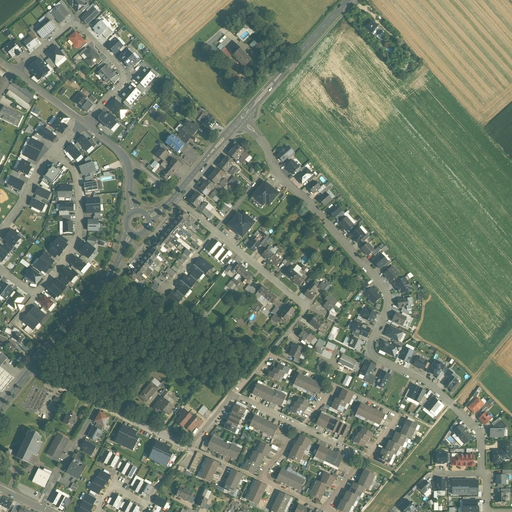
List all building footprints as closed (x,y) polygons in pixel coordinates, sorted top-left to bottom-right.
[(67,0),(78,12),(85,6),(80,0),(67,0)] [(61,5),(65,10),(67,7),(62,1),(59,3),(61,5)] [(56,9),(57,10),(65,19),(70,15),(65,10),(61,5),(56,9)] [(99,14),(93,8),(82,19),(87,25),(99,14)] [(57,10),(52,14),(55,19),(60,24),(65,20),(57,10)] [(50,12),(47,14),(53,21),(55,19),(52,14),(50,12)] [(44,17),(50,23),(53,21),(47,14),(44,17)] [(46,19),(40,24),(49,35),(55,29),(46,19)] [(374,24),(371,21),(365,28),(372,33),(375,30),(378,26),(375,23),(374,24)] [(107,29),(101,22),(93,29),(100,36),(102,34),(107,29)] [(35,29),(34,29),(37,34),(43,40),(49,35),(40,24),(35,29)] [(31,32),(35,36),(37,34),(34,29),(35,29),(32,26),(29,29),(31,32)] [(107,29),(102,34),(106,39),(113,33),(108,28),(107,29)] [(31,37),(34,41),(37,38),(35,36),(31,32),(28,34),(31,37)] [(84,42),(75,32),(68,39),(74,45),(73,46),(73,47),(75,48),(76,48),(77,48),(78,48),(80,46),(84,42)] [(115,35),(109,41),(111,43),(115,39),(116,40),(119,38),(115,35)] [(31,37),(23,44),(29,50),(37,44),(34,41),(31,37)] [(111,43),(108,46),(115,54),(123,47),(122,46),(116,40),(115,39),(111,43)] [(17,40),(13,43),(19,50),(22,47),(17,40)] [(13,43),(12,41),(3,48),(12,59),(20,52),(19,50),(13,43)] [(239,49),(232,41),(225,48),(233,56),(239,49)] [(55,47),(46,54),(50,58),(55,65),(64,57),(60,52),(55,47)] [(86,48),(79,54),(81,56),(84,54),(88,50),(86,48)] [(100,58),(90,48),(88,50),(84,54),(89,60),(87,63),(91,67),(96,63),(100,58)] [(239,49),(233,56),(238,62),(245,55),(239,49)] [(133,53),(130,50),(128,50),(127,50),(123,55),(120,57),(120,58),(122,60),(123,60),(124,62),(124,63),(129,68),(132,65),(137,61),(137,60),(132,55),(133,54),(133,53)] [(245,55),(238,62),(244,67),(251,60),(245,55)] [(55,65),(50,58),(45,62),(51,68),(55,65)] [(137,61),(132,65),(134,67),(141,61),(138,59),(137,60),(137,61)] [(39,60),(34,64),(44,76),(49,71),(45,67),(39,60)] [(101,71),(107,66),(103,62),(98,67),(101,71)] [(39,80),(44,76),(34,64),(29,68),(35,76),(39,80)] [(48,65),(45,67),(51,74),(53,71),(48,65)] [(98,75),(102,79),(111,71),(107,66),(101,71),(98,75)] [(150,83),(155,77),(150,73),(145,69),(140,75),(150,83)] [(150,73),(155,77),(156,78),(159,76),(152,70),(150,73)] [(102,79),(107,84),(110,80),(116,75),(111,71),(102,79)] [(119,79),(116,75),(110,80),(114,84),(119,79)] [(146,88),(150,83),(140,75),(136,80),(140,83),(146,88)] [(39,80),(35,76),(31,79),(38,84),(40,82),(39,80)] [(34,95),(14,80),(10,85),(31,100),(34,95)] [(147,89),(146,88),(140,83),(137,87),(144,92),(147,89)] [(135,100),(140,94),(135,89),(131,86),(130,86),(126,92),(135,100)] [(142,95),(144,92),(137,87),(135,89),(140,94),(142,95)] [(29,106),(9,91),(6,95),(26,110),(29,106)] [(131,105),(135,100),(126,92),(121,97),(125,101),(131,105)] [(83,98),(78,94),(73,101),(77,105),(78,103),(83,98)] [(83,107),(88,102),(83,98),(78,103),(83,107)] [(122,107),(114,100),(108,107),(119,117),(123,113),(124,114),(127,111),(122,107)] [(124,104),(130,109),(132,106),(131,105),(125,101),(123,103),(124,104)] [(86,112),(92,106),(88,102),(83,107),(82,109),(86,112)] [(23,117),(3,107),(0,114),(0,118),(18,127),(23,117)] [(117,124),(115,122),(108,116),(104,112),(99,118),(99,121),(111,130),(117,124)] [(63,113),(58,120),(65,125),(70,118),(63,113)] [(110,113),(108,116),(115,122),(117,119),(110,113)] [(208,119),(201,113),(196,120),(199,122),(202,118),(206,121),(208,119)] [(67,127),(65,125),(58,120),(57,119),(52,127),(62,134),(67,127)] [(214,124),(208,119),(206,121),(203,125),(209,130),(214,124)] [(193,125),(189,122),(185,128),(193,135),(197,130),(198,129),(193,125)] [(42,127),(38,133),(43,137),(46,140),(47,139),(52,143),(56,137),(50,133),(45,129),(42,127)] [(193,135),(185,128),(180,134),(183,137),(188,141),(188,140),(193,135)] [(172,135),(165,143),(178,153),(180,151),(182,150),(182,148),(184,146),(172,135)] [(82,136),(77,141),(78,143),(82,147),(86,151),(92,146),(88,142),(82,136)] [(43,145),(31,139),(28,146),(40,152),(43,145)] [(91,139),(88,142),(92,146),(93,148),(96,145),(91,139)] [(72,145),(66,150),(68,152),(74,159),(75,161),(81,156),(78,152),(74,147),(72,145)] [(244,151),(236,145),(232,150),(240,156),(244,151)] [(40,152),(28,146),(23,156),(35,162),(40,152)] [(288,147),(278,156),(283,162),(287,158),(293,153),(288,147)] [(162,149),(156,156),(162,161),(168,154),(165,151),(162,149)] [(240,156),(232,150),(228,155),(236,161),(240,156)] [(74,159),(68,152),(65,154),(71,162),(74,159)] [(234,163),(226,157),(222,162),(230,168),(234,163)] [(28,176),(32,167),(30,166),(31,163),(22,159),(17,171),(19,172),(28,176)] [(171,164),(170,165),(165,170),(172,175),(173,174),(177,169),(181,165),(173,159),(170,163),(171,164)] [(170,165),(164,161),(160,166),(165,170),(170,165)] [(299,168),(292,161),(290,163),(285,167),(292,174),(295,171),(299,168)] [(230,168),(222,162),(218,167),(226,173),(230,168)] [(96,171),(94,163),(86,166),(80,168),(82,176),(89,173),(95,171),(96,171)] [(61,175),(63,172),(53,164),(49,169),(48,169),(47,170),(46,171),(47,172),(43,177),(44,178),(47,181),(53,185),(55,182),(54,181),(60,174),(61,175)] [(224,175),(216,169),(212,174),(220,180),(224,175)] [(302,173),(296,178),(302,184),(307,180),(312,175),(307,169),(302,173)] [(172,175),(165,170),(164,172),(161,176),(167,181),(172,175)] [(11,177),(17,180),(20,175),(18,174),(13,171),(12,171),(10,177),(11,177)] [(116,171),(103,172),(103,181),(116,180),(116,171)] [(220,180),(212,174),(208,178),(216,185),(218,182),(220,180)] [(312,175),(307,180),(309,182),(316,176),(314,174),(312,175)] [(85,178),(85,184),(91,183),(91,180),(94,179),(93,176),(90,176),(85,178)] [(20,192),(24,184),(17,180),(11,177),(7,186),(13,188),(20,192)] [(85,184),(84,184),(85,193),(99,191),(97,179),(94,179),(91,180),(91,183),(85,184)] [(214,187),(207,181),(203,185),(210,192),(214,187)] [(265,181),(251,198),(262,207),(265,203),(269,206),(280,193),(265,181)] [(320,188),(315,181),(308,188),(313,194),(317,191),(320,188)] [(210,192),(203,185),(199,190),(206,196),(208,194),(210,192)] [(320,188),(317,191),(319,193),(326,188),(323,185),(320,188)] [(51,194),(38,187),(35,194),(37,195),(42,197),(48,200),(51,194)] [(58,187),(59,198),(65,198),(72,198),(72,187),(58,187)] [(327,187),(320,193),(323,196),(326,193),(329,190),(327,187)] [(204,198),(196,192),(192,197),(200,203),(202,200),(204,198)] [(332,200),(326,193),(323,196),(318,200),(324,206),(332,200)] [(200,203),(192,197),(188,202),(196,208),(200,203)] [(85,199),(86,207),(100,206),(99,198),(93,199),(85,199)] [(34,200),(32,200),(29,206),(42,212),(45,206),(39,203),(34,200)] [(233,206),(225,200),(223,202),(224,203),(230,209),(231,209),(233,206)] [(213,207),(206,201),(205,202),(207,205),(205,207),(210,211),(213,207)] [(200,203),(196,208),(201,212),(205,207),(202,205),(200,203)] [(230,209),(224,203),(221,206),(228,211),(230,209)] [(86,207),(86,214),(94,214),(100,213),(100,206),(86,207)] [(336,206),(329,212),(335,218),(336,218),(342,212),(336,206)] [(205,207),(201,212),(207,217),(210,212),(210,211),(205,207)] [(188,217),(181,211),(178,215),(180,217),(185,221),(186,219),(188,217)] [(239,213),(229,226),(242,237),(255,222),(244,212),(241,215),(239,213)] [(338,220),(337,221),(339,224),(346,218),(344,215),(338,220)] [(185,221),(180,217),(176,221),(183,227),(185,225),(187,222),(185,221)] [(346,218),(339,224),(346,231),(353,225),(346,218)] [(99,221),(89,221),(88,231),(99,231),(99,221)] [(183,227),(176,221),(173,225),(180,231),(182,228),(183,227)] [(64,222),(64,233),(73,233),(72,222),(71,222),(64,222)] [(180,231),(173,225),(170,229),(177,234),(178,233),(180,231)] [(365,236),(358,228),(351,235),(355,239),(354,240),(357,243),(360,240),(365,236)] [(177,234),(170,229),(167,233),(173,238),(175,236),(177,234)] [(12,233),(11,232),(5,239),(7,241),(15,246),(20,239),(17,236),(12,233)] [(173,238),(167,233),(163,237),(170,242),(171,241),(173,238)] [(365,236),(360,240),(363,243),(364,242),(369,237),(367,234),(365,236)] [(61,236),(59,239),(66,244),(68,242),(61,236)] [(267,236),(260,244),(263,246),(269,238),(267,236)] [(170,242),(163,237),(160,241),(165,245),(167,246),(168,244),(170,242)] [(97,240),(88,238),(87,244),(93,248),(96,245),(97,240)] [(269,238),(263,246),(265,249),(272,240),(269,238)] [(59,239),(54,245),(64,252),(69,246),(66,244),(59,239)] [(165,245),(160,241),(158,239),(155,243),(161,249),(163,247),(165,245)] [(191,248),(182,241),(181,241),(179,240),(177,242),(184,247),(189,251),(191,248)] [(253,240),(247,247),(253,252),(259,245),(256,242),(253,240)] [(15,246),(7,241),(4,245),(7,247),(12,250),(15,246)] [(207,250),(213,243),(211,241),(205,248),(207,250)] [(207,250),(213,254),(219,247),(220,245),(215,241),(213,243),(207,250)] [(161,249),(155,243),(151,247),(153,249),(158,253),(160,251),(161,249)] [(93,248),(87,244),(80,252),(89,259),(95,251),(93,248)] [(362,248),(362,249),(368,256),(372,253),(374,251),(367,244),(366,244),(362,248)] [(5,249),(0,246),(0,245),(0,256),(4,260),(5,260),(10,253),(5,249)] [(54,245),(50,251),(57,256),(60,258),(64,252),(54,245)] [(219,247),(213,254),(212,255),(217,260),(218,259),(224,251),(219,247)] [(374,251),(372,253),(374,256),(379,251),(381,250),(378,247),(374,251)] [(158,253),(153,249),(149,253),(156,259),(158,257),(160,254),(158,253)] [(269,251),(266,249),(262,255),(269,261),(274,255),(270,252),(269,251)] [(219,259),(223,263),(229,257),(231,254),(226,250),(224,251),(218,259),(219,259)] [(50,251),(48,254),(52,256),(55,259),(57,256),(50,251)] [(156,259),(149,253),(146,257),(153,262),(155,260),(156,259)] [(381,255),(381,254),(376,258),(375,259),(376,261),(374,263),(380,269),(383,267),(387,262),(381,255)] [(50,259),(44,255),(40,260),(50,268),(54,262),(50,259)] [(278,259),(274,255),(269,261),(276,267),(281,261),(278,259)] [(86,266),(88,263),(81,257),(79,260),(86,266)] [(153,262),(146,257),(143,261),(150,267),(151,265),(153,262)] [(232,259),(229,257),(223,264),(226,266),(232,259)] [(77,270),(81,272),(86,266),(79,260),(77,258),(71,265),(73,266),(77,270)] [(19,263),(27,268),(29,264),(22,259),(19,263)] [(50,268),(40,260),(36,265),(36,266),(41,270),(46,273),(50,268)] [(205,275),(209,269),(203,264),(199,260),(194,266),(203,274),(205,275)] [(150,267),(143,261),(140,265),(146,271),(148,268),(150,267)] [(387,262),(383,267),(385,269),(391,263),(389,261),(387,262)] [(41,270),(36,266),(36,265),(35,264),(33,267),(40,272),(41,270)] [(238,264),(233,270),(235,272),(240,276),(245,270),(238,264)] [(146,271),(140,265),(136,269),(143,275),(144,273),(146,271)] [(190,271),(192,273),(199,279),(203,274),(194,266),(190,271)] [(291,266),(289,269),(289,268),(284,274),(291,280),(296,274),(292,271),(294,268),(291,266)] [(72,273),(67,268),(62,274),(64,276),(70,282),(71,282),(75,276),(77,277),(79,275),(74,271),(72,273)] [(391,268),(384,274),(391,282),(398,275),(398,274),(395,270),(394,271),(391,268)] [(143,275),(136,269),(133,273),(137,277),(139,279),(141,276),(143,275)] [(175,274),(168,269),(166,272),(173,278),(175,274)] [(38,275),(31,270),(26,277),(36,285),(41,278),(38,275)] [(252,276),(245,270),(240,276),(245,280),(243,282),(246,284),(252,276)] [(133,273),(131,271),(127,275),(134,281),(137,277),(133,273)] [(197,281),(199,279),(192,273),(190,276),(197,281)] [(300,278),(296,274),(291,280),(299,286),(303,280),(300,278)] [(64,276),(61,279),(68,285),(70,282),(64,276)] [(190,289),(195,284),(188,278),(185,276),(181,282),(190,289)] [(190,276),(188,278),(195,284),(197,281),(190,276)] [(61,279),(59,282),(66,287),(68,285),(61,279)] [(57,280),(53,285),(62,293),(67,288),(66,287),(59,282),(57,280)] [(400,280),(392,284),(395,289),(398,288),(396,285),(401,282),(400,280)] [(401,282),(396,285),(398,288),(398,289),(399,292),(400,292),(401,293),(402,294),(404,292),(406,293),(408,291),(409,292),(412,290),(405,280),(401,282)] [(176,287),(179,289),(186,295),(190,289),(180,281),(176,287)] [(321,283),(317,287),(322,292),(328,284),(326,282),(323,285),(321,283)] [(313,283),(304,294),(311,301),(316,295),(312,292),(317,286),(313,283)] [(0,289),(0,295),(5,299),(12,289),(5,284),(3,285),(0,289)] [(53,285),(49,290),(50,291),(57,297),(58,298),(62,293),(53,285)] [(365,294),(371,288),(369,286),(362,291),(365,294)] [(262,287),(257,293),(261,296),(264,299),(269,293),(262,287)] [(371,288),(365,294),(374,304),(380,298),(371,288)] [(184,297),(186,295),(179,289),(177,291),(184,297)] [(50,291),(48,294),(54,300),(57,297),(50,291)] [(177,291),(175,294),(182,299),(184,297),(177,291)] [(177,305),(182,299),(175,294),(172,292),(167,297),(177,305)] [(13,298),(8,304),(20,312),(24,306),(21,303),(24,298),(17,293),(16,294),(13,298)] [(269,293),(264,299),(272,304),(276,299),(269,293)] [(337,303),(328,295),(323,301),(326,303),(328,301),(334,306),(337,303)] [(53,303),(44,296),(39,302),(48,310),(53,303)] [(403,300),(397,301),(398,308),(402,308),(408,307),(407,299),(403,300)] [(334,306),(328,301),(326,303),(323,307),(329,312),(332,309),(335,311),(337,309),(334,306)] [(289,306),(280,317),(286,321),(294,311),(289,306)] [(35,307),(29,314),(39,323),(45,316),(40,311),(35,307)] [(372,312),(367,310),(366,312),(365,312),(363,316),(364,316),(363,319),(366,320),(372,323),(376,314),(372,312)] [(29,314),(22,321),(28,326),(33,330),(39,323),(29,314)] [(406,318),(396,314),(394,318),(392,321),(402,326),(403,324),(405,320),(406,318)] [(323,324),(315,317),(309,324),(318,331),(321,326),(323,324)] [(366,338),(370,329),(361,325),(355,322),(351,331),(353,332),(366,338)] [(29,335),(33,330),(28,326),(24,330),(29,335)] [(402,333),(389,327),(385,335),(395,340),(398,342),(398,341),(402,333)] [(314,339),(310,335),(309,337),(303,331),(298,337),(304,342),(306,340),(310,344),(314,339)] [(24,338),(18,333),(16,336),(14,338),(20,343),(24,338)] [(7,340),(0,336),(0,344),(2,346),(5,349),(10,343),(7,340)] [(14,338),(13,337),(11,339),(14,342),(18,346),(20,343),(14,338)] [(359,352),(363,344),(361,342),(352,339),(352,340),(349,339),(347,344),(349,345),(349,347),(359,352)] [(324,342),(319,340),(313,352),(329,359),(330,356),(328,355),(328,354),(320,350),(324,342)] [(392,346),(382,341),(379,349),(394,357),(397,350),(398,349),(392,346)] [(10,343),(5,349),(7,350),(6,351),(7,352),(8,351),(11,354),(16,348),(12,344),(10,343)] [(402,347),(394,343),(392,346),(398,349),(397,350),(400,352),(402,347)] [(303,349),(294,345),(289,356),(295,358),(298,360),(299,358),(303,349)] [(405,348),(399,359),(408,363),(411,356),(413,352),(405,348)] [(356,362),(342,355),(338,364),(352,371),(356,362)] [(427,363),(428,361),(418,356),(415,363),(414,365),(423,370),(424,368),(427,363)] [(320,362),(316,370),(321,373),(327,362),(321,359),(320,362)] [(445,366),(435,360),(429,371),(438,377),(442,371),(445,366)] [(375,366),(366,362),(360,374),(367,378),(365,382),(367,383),(371,375),(375,366)] [(289,369),(279,365),(277,370),(285,373),(287,374),(289,369)] [(0,390),(1,392),(12,378),(6,373),(0,367),(0,390)] [(277,370),(274,368),(272,373),(280,377),(282,378),(285,373),(277,370)] [(448,370),(443,375),(448,379),(451,376),(453,374),(448,370)] [(378,378),(375,384),(384,388),(390,375),(382,371),(378,378)] [(272,373),(270,372),(268,377),(278,382),(280,377),(272,373)] [(303,377),(298,374),(294,385),(298,387),(303,377)] [(343,385),(349,386),(352,377),(346,375),(343,385)] [(371,375),(367,383),(372,385),(373,383),(376,377),(371,375)] [(448,379),(444,385),(451,390),(458,382),(451,376),(448,379)] [(308,379),(303,377),(298,387),(303,389),(308,379)] [(313,381),(308,379),(303,389),(308,391),(313,381)] [(317,383),(313,381),(308,391),(312,394),(317,383)] [(151,383),(139,397),(146,403),(155,392),(152,389),(155,386),(151,383)] [(317,383),(312,394),(317,396),(322,386),(317,383)] [(257,384),(252,394),(257,397),(262,386),(257,384)] [(266,389),(262,386),(257,397),(262,399),(266,389)] [(411,391),(408,398),(413,400),(419,388),(413,386),(411,391)] [(425,391),(419,388),(413,400),(419,403),(422,397),(425,391)] [(271,391),(266,389),(262,399),(266,401),(271,391)] [(353,395),(343,390),(340,395),(351,400),(353,395)] [(276,393),(271,391),(266,401),(271,403),(271,402),(276,393)] [(281,394),(276,392),(276,393),(271,402),(276,404),(281,394)] [(281,394),(276,404),(281,407),(284,400),(286,396),(281,394)] [(351,400),(340,395),(338,400),(346,404),(348,405),(351,400)] [(427,399),(422,397),(419,403),(418,405),(421,406),(426,400),(427,399)] [(173,407),(162,398),(158,403),(157,402),(152,408),(157,412),(160,409),(166,415),(173,407)] [(438,402),(432,398),(428,402),(424,407),(425,408),(430,412),(438,402)] [(478,398),(468,408),(474,414),(480,408),(484,405),(478,398)] [(309,404),(299,399),(297,404),(306,408),(307,409),(309,404)] [(338,400),(336,399),(334,403),(344,408),(346,404),(338,400)] [(428,402),(426,400),(421,406),(420,407),(423,410),(425,408),(424,407),(428,402)] [(438,402),(430,412),(435,416),(439,411),(443,407),(438,402)] [(484,405),(480,408),(482,411),(486,408),(489,405),(486,402),(484,405)] [(297,404),(296,403),(293,408),(302,412),(303,413),(306,408),(297,404)] [(344,408),(334,403),(331,408),(338,411),(342,413),(344,408)] [(361,404),(356,414),(361,416),(365,406),(361,404)] [(235,405),(233,410),(243,414),(245,410),(245,409),(235,405)] [(203,406),(198,413),(202,416),(208,409),(203,406)] [(365,406),(361,416),(365,419),(370,408),(365,406)] [(293,408),(292,407),(290,412),(300,417),(302,412),(293,408)] [(370,408),(365,419),(370,421),(375,411),(370,408)] [(482,411),(480,414),(482,416),(485,413),(488,410),(486,408),(482,411)] [(243,414),(233,410),(231,414),(241,419),(243,414)] [(192,417),(185,411),(181,416),(176,422),(183,428),(184,426),(192,417)] [(375,411),(370,421),(375,423),(379,413),(375,411)] [(439,411),(435,416),(434,418),(436,420),(442,413),(439,411)] [(76,416),(68,413),(63,423),(69,426),(71,423),(73,423),(76,416)] [(102,415),(100,413),(98,417),(98,416),(97,419),(95,422),(97,423),(104,427),(105,424),(107,425),(109,422),(107,421),(109,418),(107,417),(103,415),(102,415)] [(384,415),(379,413),(375,423),(380,425),(384,415)] [(491,419),(485,413),(482,416),(478,419),(485,425),(491,419)] [(241,419),(231,414),(229,419),(239,424),(241,419)] [(326,416),(321,414),(316,424),(321,427),(326,416)] [(192,417),(184,426),(191,432),(196,426),(200,421),(193,415),(192,417)] [(254,416),(252,420),(249,426),(254,428),(259,418),(254,416)] [(330,419),(326,416),(321,427),(325,429),(330,419)] [(264,420),(259,418),(254,428),(259,431),(264,420)] [(491,424),(493,426),(501,420),(499,418),(491,424)] [(239,424),(229,419),(226,424),(237,429),(239,424)] [(330,419),(325,429),(330,431),(335,421),(330,419)] [(268,423),(264,420),(259,431),(264,433),(268,423)] [(407,420),(404,425),(415,430),(417,425),(413,423),(407,420)] [(506,426),(501,420),(493,426),(492,427),(493,429),(502,429),(506,426)] [(335,421),(330,431),(335,433),(340,423),(335,421)] [(455,422),(450,429),(453,432),(460,426),(455,422)] [(273,425),(268,423),(264,433),(268,435),(273,425)] [(340,423),(335,433),(340,436),(344,425),(340,423)] [(237,429),(226,424),(224,429),(234,434),(237,429)] [(278,427),(273,425),(268,435),(273,437),(275,432),(278,427)] [(349,428),(344,425),(340,436),(344,438),(349,428)] [(415,430),(404,425),(402,430),(412,435),(415,430)] [(467,433),(461,426),(460,426),(453,432),(456,435),(455,435),(457,438),(458,437),(460,440),(467,433)] [(137,433),(123,427),(115,443),(134,452),(141,439),(135,436),(137,433)] [(94,428),(92,431),(91,431),(89,433),(90,433),(88,437),(92,439),(93,440),(99,439),(99,437),(102,432),(101,432),(94,429),(94,428)] [(372,434),(362,429),(360,434),(369,438),(370,439),(372,434)] [(493,429),(489,429),(489,438),(503,438),(503,429),(502,429),(493,429)] [(412,435),(402,430),(400,435),(406,438),(410,440),(412,435)] [(29,432),(29,433),(28,433),(28,434),(27,434),(28,434),(28,435),(27,435),(27,436),(26,436),(27,437),(18,456),(12,453),(12,452),(8,451),(6,455),(10,457),(11,456),(16,458),(16,459),(20,460),(19,462),(19,463),(20,464),(20,465),(21,465),(22,465),(23,465),(23,464),(24,462),(28,464),(31,466),(33,463),(32,463),(35,457),(36,457),(42,444),(39,442),(39,441),(40,441),(39,441),(40,440),(40,439),(41,439),(40,438),(41,438),(40,437),(39,436),(39,435),(38,434),(37,434),(35,433),(34,433),(33,432),(32,432),(31,433),(30,432),(29,432),(28,432),(29,432)] [(360,434),(359,433),(357,438),(366,442),(367,443),(369,438),(360,434)] [(400,435),(396,433),(394,438),(404,442),(406,438),(400,435)] [(467,433),(460,440),(464,444),(472,438),(467,433)] [(68,441),(58,435),(53,444),(54,445),(53,447),(56,449),(51,457),(58,460),(68,441)] [(311,440),(300,435),(298,440),(308,445),(311,440)] [(217,440),(212,437),(210,441),(209,444),(208,446),(207,448),(212,450),(217,440)] [(357,438),(356,437),(353,442),(363,447),(366,442),(357,438)] [(404,442),(394,438),(392,442),(400,446),(402,447),(404,442)] [(221,442),(217,440),(212,450),(217,452),(221,442)] [(308,445),(298,440),(296,445),(305,449),(306,450),(308,445)] [(392,442),(389,441),(387,446),(397,451),(400,446),(392,442)] [(96,447),(85,442),(81,448),(92,454),(96,447)] [(171,449),(157,442),(149,459),(169,468),(170,464),(172,459),(173,459),(175,455),(169,453),(171,449)] [(221,442),(217,452),(221,454),(226,444),(221,442)] [(271,448),(261,443),(258,448),(269,453),(271,448)] [(509,459),(509,443),(501,443),(501,451),(493,452),(493,463),(501,463),(501,459),(509,459)] [(231,446),(226,444),(221,454),(226,457),(227,456),(226,456),(231,446)] [(305,449),(296,445),(295,444),(293,449),(303,454),(305,449)] [(236,447),(231,445),(231,446),(226,456),(227,456),(231,458),(236,447)] [(397,451),(387,446),(385,451),(393,454),(395,456),(397,451)] [(241,450),(236,447),(231,458),(236,460),(241,450)] [(324,449),(319,447),(315,457),(319,459),(324,449)] [(269,453),(258,448),(256,453),(264,457),(266,458),(269,453)] [(303,454),(293,449),(290,454),(301,459),(303,454)] [(329,451),(324,449),(319,459),(324,461),(329,451)] [(385,451),(383,450),(380,454),(391,459),(393,454),(385,451)] [(333,453),(329,451),(324,461),(329,464),(333,453)] [(112,455),(106,452),(101,461),(107,464),(112,455)] [(256,453),(254,452),(252,457),(262,461),(264,457),(256,453)] [(446,452),(436,452),(436,463),(446,464),(446,462),(446,453),(446,452)] [(83,456),(78,453),(74,460),(81,464),(82,462),(81,461),(83,456)] [(338,456),(333,453),(329,464),(334,466),(338,456)] [(301,459),(290,454),(288,459),(298,464),(301,459)] [(391,459),(380,454),(378,459),(385,462),(388,464),(391,459)] [(119,458),(112,455),(107,464),(113,468),(119,458)] [(472,456),(464,456),(463,455),(460,455),(459,456),(458,456),(458,458),(458,466),(469,466),(470,468),(472,468),(474,466),(474,464),(472,462),(472,456)] [(343,458),(338,456),(334,466),(338,468),(341,463),(343,458)] [(262,461),(252,457),(250,461),(257,465),(260,466),(262,461)] [(219,464),(209,459),(206,464),(216,469),(219,464)] [(74,460),(67,474),(79,480),(86,466),(81,464),(74,460)] [(250,461),(249,461),(250,461),(247,460),(245,465),(255,470),(257,465),(250,461)] [(125,475),(130,465),(124,462),(123,464),(119,470),(118,472),(125,475)] [(216,469),(206,464),(204,469),(214,473),(216,469)] [(130,465),(125,475),(131,479),(136,469),(130,465)] [(255,470),(245,465),(243,470),(253,475),(255,470)] [(44,471),(39,469),(33,482),(45,488),(51,475),(49,474),(50,471),(45,469),(44,471)] [(214,473),(204,469),(202,473),(212,478),(214,473)] [(242,475),(232,470),(230,475),(240,480),(242,475)] [(281,470),(276,480),(281,482),(286,472),(281,470)] [(103,472),(101,471),(97,478),(106,483),(107,483),(110,476),(108,475),(103,472)] [(374,476),(364,471),(362,476),(372,480),(374,476)] [(291,474),(286,472),(281,482),(286,485),(291,474)] [(212,478),(202,473),(200,478),(210,483),(212,478)] [(331,476),(325,473),(323,478),(333,483),(335,478),(331,476)] [(295,477),(291,474),(286,485),(290,487),(295,477)] [(240,480),(230,475),(228,480),(238,485),(240,480)] [(372,480),(362,476),(360,480),(370,485),(372,480)] [(505,484),(505,476),(496,476),(496,485),(505,484)] [(97,478),(96,477),(93,483),(102,488),(103,489),(106,483),(97,478)] [(300,479),(295,477),(290,487),(295,489),(300,479)] [(333,483),(323,478),(320,483),(327,486),(331,488),(333,483)] [(300,479),(295,489),(300,491),(305,481),(300,479)] [(138,493),(143,484),(137,480),(133,487),(132,490),(138,493)] [(238,485),(228,480),(226,484),(236,489),(238,485)] [(370,485),(360,480),(358,485),(364,488),(368,490),(370,485)] [(468,480),(452,480),(452,495),(468,495),(468,481),(468,480)] [(266,486),(256,481),(254,486),(264,491),(266,486)] [(320,483),(317,481),(314,486),(324,491),(327,486),(320,483)] [(425,481),(418,489),(423,494),(431,486),(425,481)] [(445,491),(445,481),(437,481),(437,482),(437,491),(445,491)] [(478,494),(478,481),(468,481),(468,495),(478,494)] [(92,483),(89,489),(98,494),(102,488),(93,483),(92,483)] [(150,486),(144,483),(143,484),(138,493),(144,497),(146,494),(150,486)] [(364,488),(358,485),(354,483),(351,488),(362,493),(364,488)] [(236,489),(226,484),(223,489),(234,494),(236,489)] [(264,491),(254,486),(252,491),(262,496),(264,491)] [(324,491),(314,486),(312,491),(322,495),(324,491)] [(193,493),(180,488),(176,496),(189,502),(193,493)] [(362,493),(351,488),(349,493),(357,496),(357,497),(359,498),(362,493)] [(203,489),(199,497),(200,497),(201,497),(204,499),(208,491),(203,489)] [(262,496),(252,491),(249,496),(260,500),(262,496)] [(322,495),(312,491),(310,495),(320,500),(322,495)] [(50,502),(56,505),(62,496),(55,492),(50,502)] [(290,497),(280,492),(278,497),(288,502),(290,497)] [(357,496),(349,493),(347,492),(345,496),(355,501),(357,497),(357,496)] [(501,493),(499,494),(496,494),(496,503),(501,503),(502,504),(504,503),(505,503),(505,493),(501,493)] [(96,500),(86,495),(83,501),(92,506),(96,500)] [(121,498),(115,495),(112,499),(109,504),(116,508),(120,501),(121,498)] [(56,505),(56,506),(62,510),(64,507),(68,500),(62,496),(56,505)] [(260,500),(249,496),(247,501),(257,505),(260,500)] [(355,501),(345,496),(343,501),(352,505),(352,506),(353,506),(355,501)] [(156,505),(163,508),(166,502),(157,497),(153,503),(156,505)] [(204,499),(201,497),(200,497),(197,505),(204,509),(208,500),(204,499)] [(288,502),(278,497),(276,502),(286,507),(288,502)] [(12,503),(2,498),(0,502),(0,506),(2,507),(3,505),(10,508),(12,503)] [(232,500),(225,511),(226,511),(230,511),(235,507),(237,503),(232,500)] [(352,505),(343,501),(341,500),(339,505),(349,510),(352,506),(352,505)] [(415,509),(406,500),(399,507),(403,511),(413,511),(416,509),(415,509)] [(89,511),(93,507),(83,501),(80,508),(88,511),(89,511)] [(128,511),(133,505),(127,501),(125,503),(122,509),(121,511),(123,511),(128,511)] [(286,507),(276,502),(273,507),(284,511),(286,507)]
